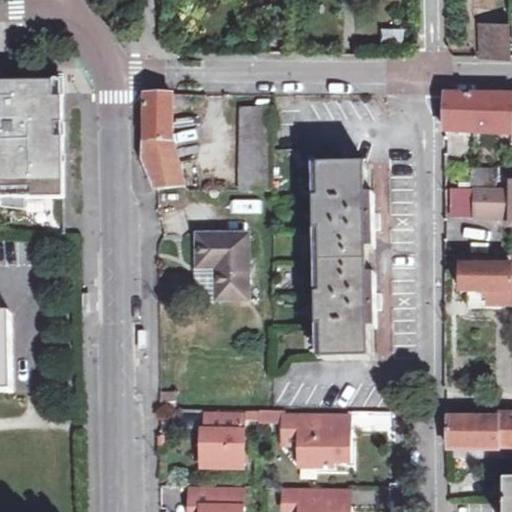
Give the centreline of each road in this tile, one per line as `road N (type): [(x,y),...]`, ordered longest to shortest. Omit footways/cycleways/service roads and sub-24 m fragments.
road 1 (unclassified): [(429,74),(437,511)]
road 2 (tertiary): [(115,75),(122,511)]
road 3 (residential): [(115,75),(429,74)]
